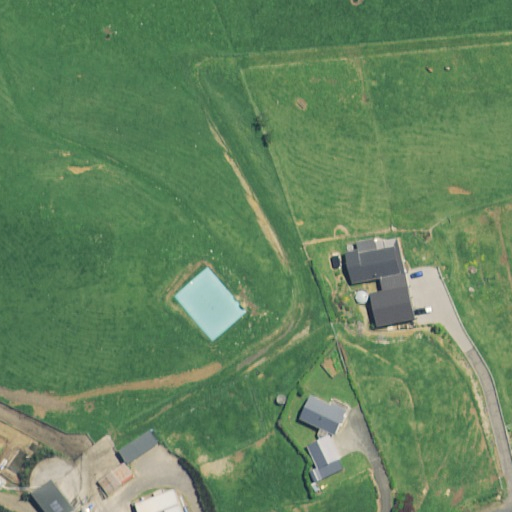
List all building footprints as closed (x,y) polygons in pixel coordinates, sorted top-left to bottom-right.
[(407,272),(403,249),(397,250),(397,248),(379,251),(377,241),(359,244),(360,251),(349,253),(353,274),(351,274),(353,284),(402,275),(401,273),(407,272)] [(413,314),(410,292),(383,295),(386,317),(413,314)] [(303,421),(322,429),(319,436),(327,439),(330,433),(338,437),(349,413),(314,397),(303,421)] [(158,444),(150,432),(120,452),(129,465),(158,444)] [(347,470),(332,437),(310,447),(319,467),(314,469),(320,482),(347,470)] [(136,477),(126,464),(101,482),(111,495),(136,477)] [(77,511),(79,510),(56,480),(37,495),(50,511),(77,511)] [(183,511),(175,491),(139,505),(141,511),(183,511)]
